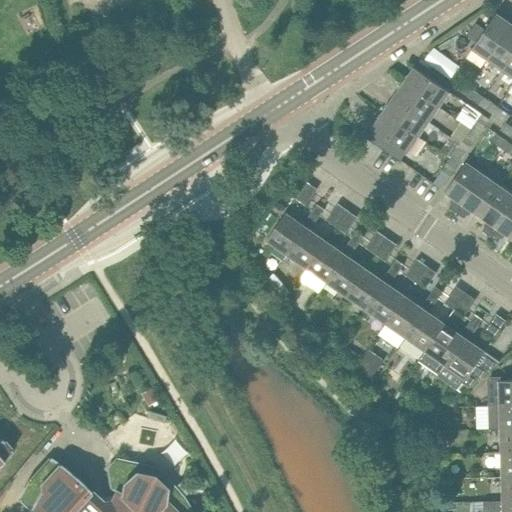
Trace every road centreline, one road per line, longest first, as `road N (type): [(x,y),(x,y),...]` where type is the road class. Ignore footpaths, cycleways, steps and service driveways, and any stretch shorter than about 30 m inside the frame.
road 1 (tertiary): [(0,285),(276,108)]
road 2 (residential): [(511,286),(312,145),(276,108)]
road 3 (tertiary): [(276,108),(444,0)]
